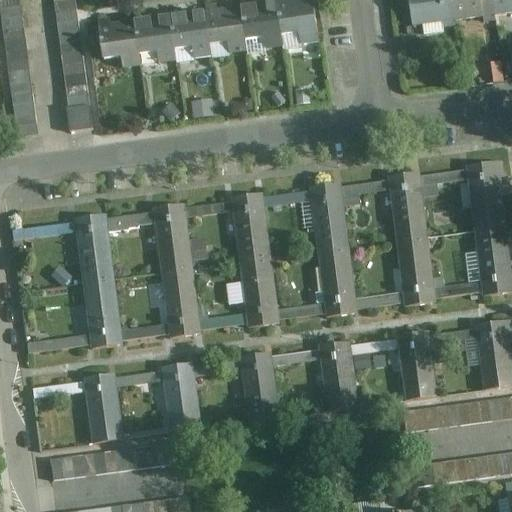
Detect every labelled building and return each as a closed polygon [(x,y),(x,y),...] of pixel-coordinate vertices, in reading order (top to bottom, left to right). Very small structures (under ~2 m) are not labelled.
[(20,0),(7,0),(0,1),(0,15),(18,136),(40,132),(20,0)] [(76,0),(52,0),(71,130),(96,128),(76,0)] [(307,0),(280,3),(284,35),(301,33),(302,44),(320,43),(314,0),(307,0)] [(408,0),(412,26),(441,23),(442,28),(454,26),(453,20),(450,0),(408,0)] [(450,0),(453,20),(482,17),(483,22),(495,20),(494,15),(492,0),(450,0)] [(511,0),(492,0),(494,15),(511,12),(511,0)] [(244,7),(248,41),(266,39),(267,49),(285,47),(284,35),(280,3),(244,7)] [(244,7),(208,12),(212,45),(230,43),(231,54),(249,52),(248,41),(244,7)] [(173,16),(177,49),(194,47),(195,59),(213,57),(212,45),(208,12),(173,16)] [(173,16),(136,20),(140,54),(158,51),(159,64),(178,61),(177,49),(173,16)] [(100,24),(104,58),(122,56),(124,68),(142,66),(140,54),(136,20),(100,24)] [(482,64),(483,83),(503,82),(502,62),(482,64)] [(464,169),(472,228),(507,223),(499,164),(464,169)] [(395,240),(425,236),(417,174),(386,178),(395,240)] [(315,252),(348,248),(340,186),(306,191),(315,252)] [(235,262),(269,258),(261,196),(227,201),(235,262)] [(156,275),(191,270),(182,204),(147,209),(156,275)] [(106,219),(70,223),(78,285),(113,281),(106,219)] [(511,258),(507,223),(472,228),(481,299),(511,294),(511,258)] [(425,236),(395,240),(405,308),(435,303),(425,236)] [(357,314),(348,248),(315,252),(324,319),(357,314)] [(277,322),(269,258),(235,262),(243,326),(277,322)] [(200,334),(191,270),(156,275),(166,339),(200,334)] [(121,345),(113,281),(78,285),(86,350),(121,345)] [(511,323),(479,329),(487,389),(511,385),(511,323)] [(433,332),(399,338),(409,402),(443,397),(433,332)] [(353,345),(321,350),(331,413),(362,409),(353,345)] [(268,355),(235,361),(246,424),(279,418),(268,355)] [(191,366),(158,370),(168,434),(200,430),(191,366)] [(114,376),(79,381),(86,444),(122,439),(114,376)] [(511,398),(402,416),(405,434),(511,417),(511,398)] [(181,443),(54,461),(57,483),(184,465),(181,443)] [(511,453),(418,467),(421,487),(511,473),(511,453)] [(191,511),(190,498),(74,511),(191,511)] [(511,511),(511,499),(496,501),(497,511),(511,511)] [(389,511),(389,501),(343,507),(343,511),(389,511)]
